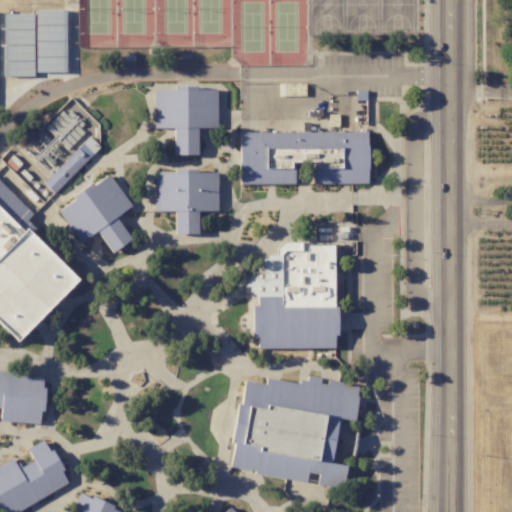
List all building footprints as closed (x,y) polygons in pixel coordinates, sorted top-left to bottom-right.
[(64,10),(34,10),(33,72),(63,73),(64,10)] [(0,14),(0,37),(0,77),(32,77),(31,14),(0,14)] [(197,156),(197,128),(216,128),(216,88),(153,88),(153,129),(173,129),(173,156),(197,156)] [(48,176),(76,147),(73,145),(88,129),(83,124),(89,118),(69,98),(29,139),(30,140),(21,150),(48,176)] [(238,184),(293,184),(293,161),(312,161),(312,184),(367,183),(367,132),(238,133),(238,184)] [(99,148),(89,137),(42,183),(52,193),(99,148)] [(216,172),(153,172),(153,212),(173,212),(173,234),(197,234),(197,212),(216,211),(216,172)] [(56,209),(78,243),(96,231),(110,253),(130,240),(115,217),(130,207),(109,174),(56,209)] [(0,271),(0,325),(16,341),(77,280),(28,231),(16,231),(32,215),(0,182),(0,212),(0,243),(7,236),(12,241),(0,252),(0,271)] [(332,243),(276,244),(277,256),(260,257),(261,269),(246,269),(247,297),(256,296),(256,306),(250,306),(251,338),(256,338),(256,349),(335,347),(332,243)] [(0,394),(0,422),(41,423),(43,375),(1,374),(0,394)] [(228,472),(305,480),(306,473),(317,474),(316,484),(342,487),(345,465),(330,464),(335,419),(354,420),(357,384),(319,381),(319,378),(306,377),(305,383),(264,379),(264,384),(242,381),(239,404),(234,404),(230,443),(231,443),(228,472)] [(0,511),(15,511),(67,484),(61,473),(61,471),(44,439),(26,449),(32,460),(26,464),(14,464),(11,458),(0,464),(0,511)] [(121,511),(122,510),(78,493),(71,511),(74,511),(121,511)]
